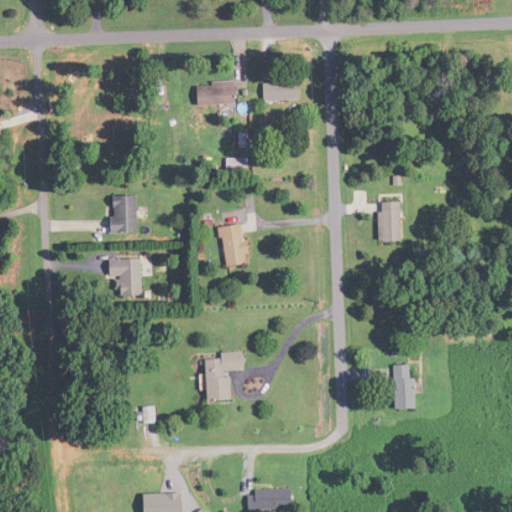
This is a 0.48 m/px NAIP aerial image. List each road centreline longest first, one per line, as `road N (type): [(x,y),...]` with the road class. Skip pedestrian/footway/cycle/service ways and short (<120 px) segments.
road 1 (residential): [(71,511),(35,0)]
road 2 (residential): [(0,41),(511,20)]
road 3 (residential): [(343,426),(327,0)]
road 4 (residential): [(159,452),(307,447),(343,426)]
